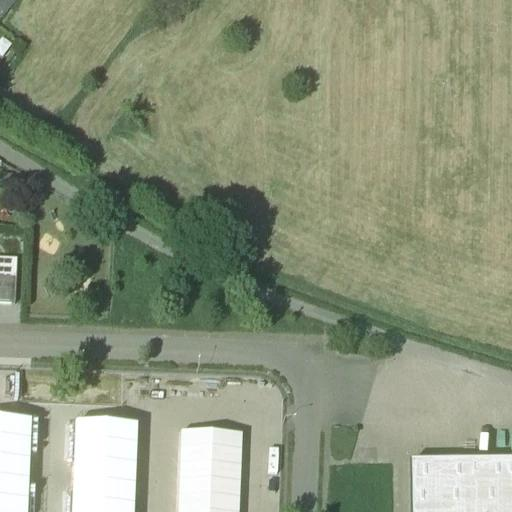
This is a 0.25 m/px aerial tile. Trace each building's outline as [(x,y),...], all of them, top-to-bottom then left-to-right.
[(15,265),(0,263),(0,305),(12,307),(15,265)] [(24,511),(29,427),(0,425),(0,511),(24,511)] [(74,429),(70,511),(131,511),(135,431),(74,429)] [(180,437),(176,511),(236,511),(240,440),(180,437)] [(511,511),(511,464),(410,466),(411,511),(511,511)]
